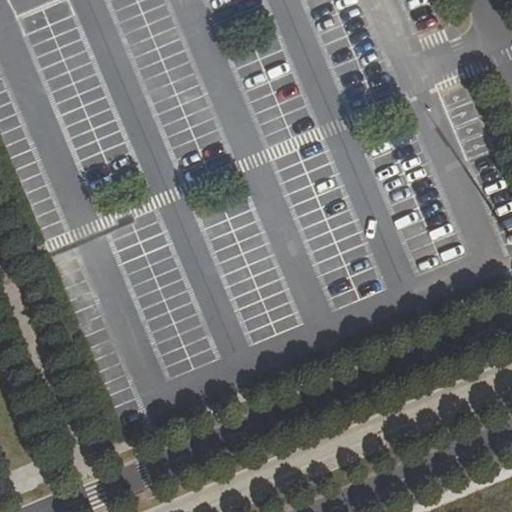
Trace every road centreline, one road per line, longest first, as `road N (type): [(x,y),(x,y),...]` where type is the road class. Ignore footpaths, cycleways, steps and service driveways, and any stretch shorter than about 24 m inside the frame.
road 1 (unclassified): [(511,323),(60,511)]
road 2 (unclassified): [(323,511),(511,434)]
